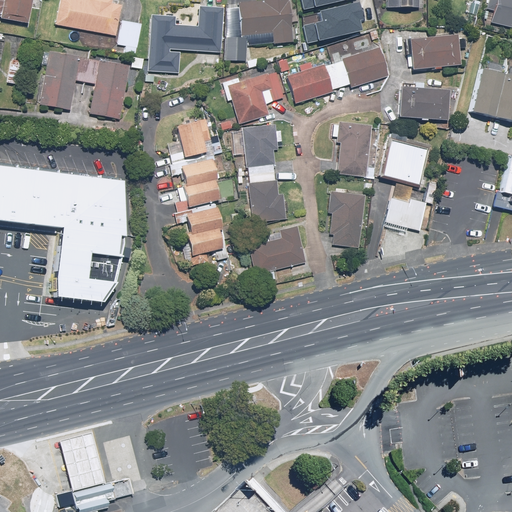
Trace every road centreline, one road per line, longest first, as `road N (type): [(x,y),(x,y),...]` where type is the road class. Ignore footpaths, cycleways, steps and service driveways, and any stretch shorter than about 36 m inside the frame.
road 1 (primary): [(511,309),(336,344),(0,430)]
road 2 (primary): [(0,385),(511,271)]
